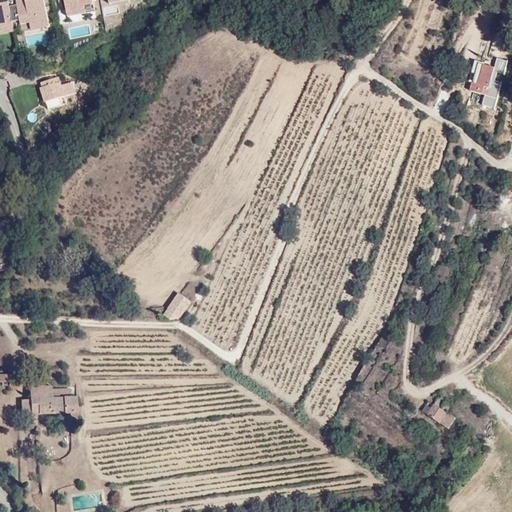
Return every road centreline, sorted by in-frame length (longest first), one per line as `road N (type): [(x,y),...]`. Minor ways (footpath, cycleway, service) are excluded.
road 1 (unclassified): [(0,318),(179,325),(236,356),(293,201),(363,64)]
road 2 (unclassified): [(363,64),(509,164)]
road 3 (residential): [(0,93),(20,149),(26,210),(0,227)]
